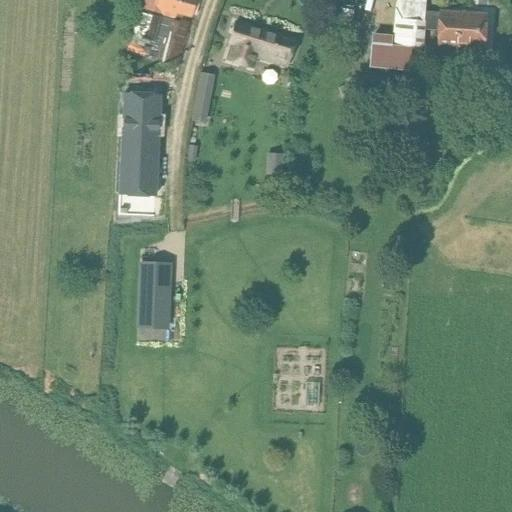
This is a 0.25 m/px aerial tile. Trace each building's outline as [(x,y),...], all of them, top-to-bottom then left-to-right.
[(156,0),(143,52),(179,62),(187,31),(182,30),(190,0),(156,0)] [(397,3),(396,16),(394,46),(406,47),(406,48),(424,49),(426,5),(397,3)] [(441,12),(439,32),(438,47),(437,66),(462,68),(463,48),(486,50),(488,15),(441,12)] [(251,68),(254,59),(286,69),(288,61),(294,42),(234,24),(228,43),(233,44),(227,61),(251,68)] [(198,78),(188,126),(203,129),(213,82),(198,78)] [(160,95),(123,93),(118,195),(155,197),(160,95)] [(266,153),(265,175),(282,176),(283,154),(266,153)] [(138,263),(136,329),(137,329),(168,330),(171,264),(140,263),(138,263)]
